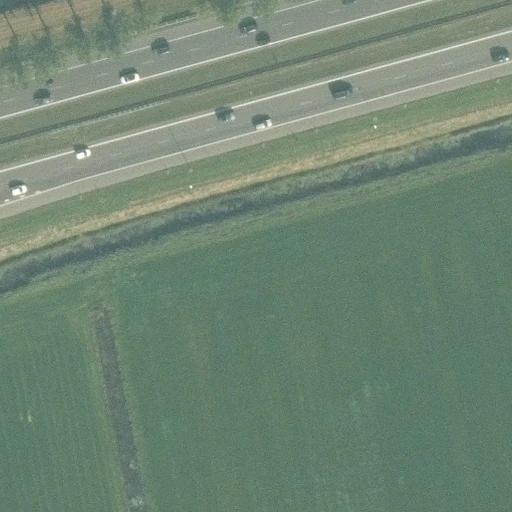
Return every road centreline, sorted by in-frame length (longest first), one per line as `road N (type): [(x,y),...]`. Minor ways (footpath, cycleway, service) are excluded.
road 1 (motorway): [(0,189),(511,48)]
road 2 (motorway): [(377,0),(0,103)]
